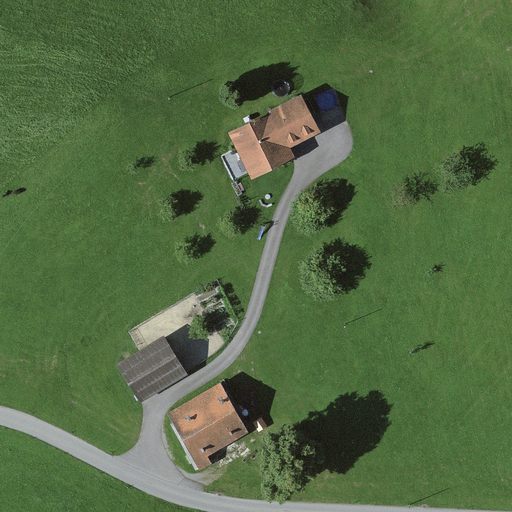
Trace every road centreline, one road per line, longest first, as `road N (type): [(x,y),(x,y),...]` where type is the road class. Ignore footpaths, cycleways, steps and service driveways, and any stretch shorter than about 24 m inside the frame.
road 1 (track): [(142,482),(173,399),(214,374),(252,327),(285,217),(320,153)]
road 2 (unclassified): [(0,422),(32,428),(201,504),(299,511)]
